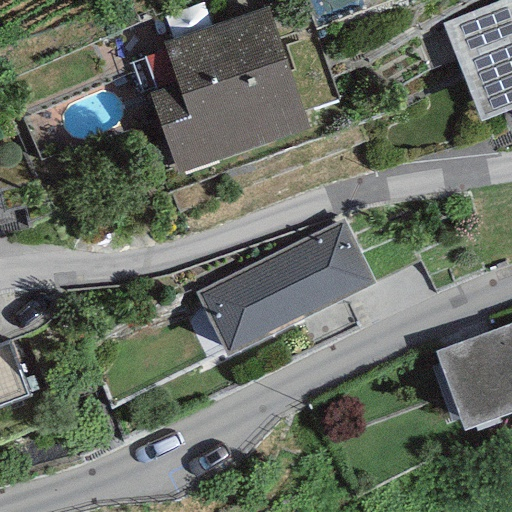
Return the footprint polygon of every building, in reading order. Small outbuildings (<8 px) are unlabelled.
[(511,0),(501,0),(443,23),(482,121),(511,108),(511,0)] [(177,84),(149,94),(177,173),(309,127),(268,9),(164,46),(177,84)] [(342,219),(195,293),(226,356),(374,284),(342,219)] [(511,412),(511,324),(434,351),(464,430),(511,412)] [(7,341),(0,343),(0,406),(28,396),(7,341)]
